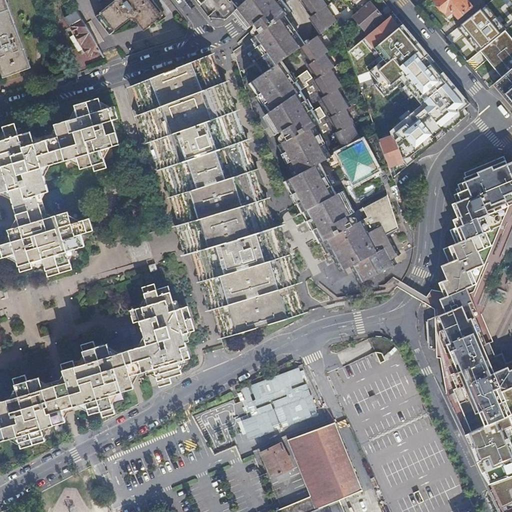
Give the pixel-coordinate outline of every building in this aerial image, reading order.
[(10,10),(5,0),(0,0),(0,68),(3,78),(31,68),(10,10)] [(112,0),(93,16),(108,34),(128,17),(133,17),(143,30),(161,15),(149,0),(112,0)] [(224,23),(237,10),(248,0),(194,0),(212,21),(224,23)] [(248,0),(237,10),(245,19),(250,25),(262,15),(272,7),(280,0),(248,0)] [(272,7),(274,10),(282,2),(280,0),(272,7)] [(316,36),(330,26),(329,25),(331,23),(316,0),(297,0),(308,18),(306,19),(316,36)] [(378,12),(369,2),(357,12),(352,17),(367,33),(383,19),(383,18),(385,16),(380,10),(378,12)] [(250,25),(253,29),(274,10),(272,7),(262,15),(250,25)] [(414,237),(415,233),(408,213),(394,175),(385,150),(377,128),(360,137),(350,121),(352,120),(343,105),(345,103),(340,94),(341,93),(336,84),(337,83),(328,68),(329,66),(325,60),(327,58),(322,52),(324,50),(320,44),(322,43),(316,36),(302,45),(294,34),(292,36),(285,27),(288,25),(280,13),(278,14),(274,10),(253,29),(257,32),(254,35),(266,51),(265,57),(272,66),(248,84),(255,94),(256,93),(264,104),(262,106),(266,111),(262,115),(271,127),(274,125),(280,132),(276,135),(277,136),(280,135),(283,139),(274,145),(279,151),(279,150),(287,161),(285,164),(292,175),(276,184),(286,217),(301,280),(304,279),(309,304),(315,308),(316,309),(336,303),(349,300),(368,297),(388,294),(391,292),(401,281),(409,267),(412,257),(414,246),(414,237)] [(473,39),(481,48),(483,47),(500,33),(503,30),(496,21),(487,11),(473,23),(481,33),(473,39)] [(93,55),(100,50),(77,12),(66,19),(70,26),(69,27),(73,35),(75,33),(87,54),(93,55)] [(500,17),(496,21),(503,30),(508,26),(500,17)] [(396,34),(386,22),(364,40),(370,48),(376,43),(381,48),(396,34)] [(340,28),(342,33),(349,27),(345,23),(340,28)] [(511,47),(500,33),(483,47),(494,61),(498,58),(501,60),(511,50),(511,47)] [(412,53),(401,40),(385,54),(396,66),(412,53)] [(206,58),(125,86),(182,242),(217,337),(218,338),(293,315),(292,313),(282,282),(264,228),(263,225),(261,218),(254,197),(252,198),(233,140),(237,138),(217,79),(213,80),(210,71),(206,58)] [(354,66),(358,77),(365,70),(359,62),(354,66)] [(424,76),(413,63),(394,79),(406,92),(424,76)] [(493,82),(503,94),(511,86),(511,74),(508,70),(493,82)] [(373,83),(359,88),(369,117),(382,113),(373,83)] [(443,103),(445,100),(432,84),(415,98),(429,114),(443,103)] [(511,86),(503,94),(511,104),(511,86)] [(107,107),(97,109),(94,102),(71,109),(74,121),(51,129),(53,139),(31,146),(25,128),(11,132),(10,128),(0,131),(0,137),(3,146),(0,146),(0,441),(18,436),(22,446),(45,439),(41,428),(66,420),(63,409),(68,408),(86,402),(90,414),(102,411),(104,417),(115,414),(109,395),(133,387),(129,376),(152,369),(158,386),(169,382),(167,377),(174,375),(175,379),(181,374),(182,365),(188,359),(186,348),(184,340),(189,331),(183,308),(173,307),(170,293),(164,294),(161,288),(150,290),(148,285),(136,290),(138,294),(137,297),(138,307),(126,311),(133,341),(130,348),(109,352),(106,344),(89,348),(86,343),(73,347),(75,352),(68,355),(69,360),(54,365),(55,372),(54,372),(50,374),(52,385),(40,387),(37,378),(19,382),(19,377),(5,380),(8,386),(2,388),(4,397),(0,399),(0,197),(1,198),(8,215),(4,216),(7,228),(0,230),(0,236),(2,243),(0,243),(0,259),(5,258),(7,269),(13,268),(14,274),(34,267),(37,274),(40,273),(42,278),(70,271),(69,262),(74,250),(85,246),(82,234),(90,233),(85,219),(76,220),(63,212),(40,218),(34,197),(49,192),(43,175),(47,165),(65,160),(70,171),(89,166),(90,173),(106,168),(102,158),(106,149),(115,145),(108,122),(110,120),(107,107)] [(448,109),(443,103),(429,114),(425,117),(429,121),(433,126),(435,129),(441,137),(457,123),(446,110),(448,109)] [(443,293),(435,315),(436,316),(446,311),(447,313),(456,309),(460,314),(471,309),(471,293),(471,291),(473,284),(476,275),(478,267),(475,260),(483,257),(495,226),(489,210),(492,207),(502,202),(501,199),(511,194),(511,160),(505,163),(502,156),(463,173),(464,176),(462,177),(463,180),(457,183),(460,191),(453,194),(456,202),(454,203),(459,216),(452,219),(455,226),(449,229),(454,243),(450,246),(455,259),(448,262),(450,268),(445,270),(448,278),(449,279),(448,281),(447,282),(444,291),(443,293)] [(297,311),(287,284),(290,283),(273,226),(264,228),(282,282),(292,313),(293,315),(298,314),(297,311)] [(444,380),(446,391),(445,391),(463,435),(511,413),(511,363),(500,368),(496,358),(492,360),(485,354),(478,344),(477,340),(476,340),(474,335),(477,334),(474,326),(477,324),(471,309),(460,314),(456,309),(447,313),(446,311),(436,316),(437,317),(427,321),(431,348),(435,348),(444,380)] [(427,347),(431,348),(427,321),(437,317),(436,316),(435,315),(426,319),(427,347)] [(446,391),(444,380),(435,348),(443,381),(445,391),(446,391)] [(511,413),(463,435),(465,441),(470,452),(479,472),(486,488),(511,476),(511,471),(499,441),(503,439),(501,431),(511,426),(511,413)] [(344,511),(340,500),(364,490),(335,422),(319,428),(299,434),(288,440),(317,510),(316,511),(344,511)] [(262,452),(273,476),(292,467),(281,443),(262,452)] [(511,511),(511,476),(486,488),(496,511),(511,511)] [(276,511),(316,511),(310,497),(276,511)]
